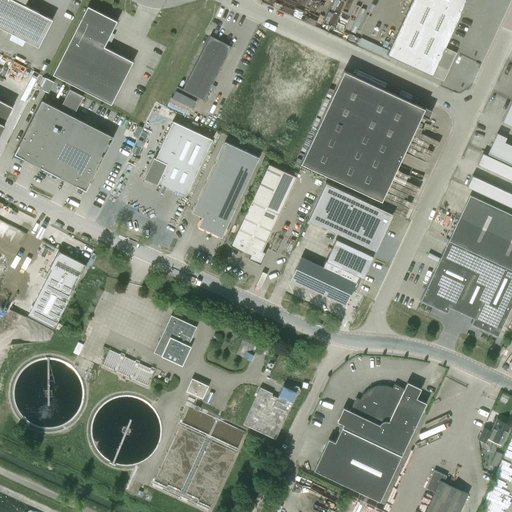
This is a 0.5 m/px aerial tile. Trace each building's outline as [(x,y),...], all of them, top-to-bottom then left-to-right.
[(52,20),(47,17),(25,6),(25,5),(25,4),(26,4),(27,0),(0,0),(0,27),(38,47),(52,20)] [(411,0),(387,55),(443,81),(456,53),(445,48),(467,0),(411,0)] [(88,6),(53,75),(111,105),(133,62),(104,47),(117,21),(88,6)] [(204,100),(223,62),(231,46),(210,35),(182,89),(204,100)] [(282,65),(271,92),(316,113),(337,67),(282,42),(273,61),(282,65)] [(381,200),(399,162),(421,115),(424,108),(344,71),(301,163),(381,200)] [(45,77),(39,88),(47,92),(53,81),(45,77)] [(42,100),(14,154),(86,191),(113,137),(73,116),(83,97),(70,90),(60,109),(42,100)] [(271,92),(264,107),(309,128),(316,113),(271,92)] [(170,96),(167,105),(188,114),(192,105),(170,96)] [(0,132),(13,107),(0,99),(0,132)] [(511,125),(511,101),(511,102),(502,122),(511,126),(511,125)] [(264,107),(257,122),(302,143),(309,128),(264,107)] [(172,121),(205,136),(209,127),(176,112),(172,121)] [(157,184),(158,182),(185,195),(212,139),(173,121),(155,159),(153,158),(143,178),(157,184)] [(257,122),(250,138),(295,158),(302,143),(257,122)] [(506,162),(511,148),(511,145),(504,142),(506,137),(497,133),(488,153),(506,162)] [(202,217),(198,226),(222,237),(259,157),(225,141),(192,212),(202,217)] [(483,153),(477,165),(499,175),(505,163),(483,153)] [(511,166),(505,163),(499,175),(510,180),(511,176),(511,166)] [(231,245),(246,252),(250,255),(249,258),(260,263),(265,252),(262,250),(297,177),(269,164),(231,245)] [(472,175),(467,187),(488,197),(494,185),(472,175)] [(494,185),(488,197),(499,202),(505,191),(494,185)] [(343,191),(326,227),(375,250),(392,213),(343,191)] [(511,193),(505,191),(499,202),(510,207),(511,203),(511,193)] [(468,221),(511,242),(511,214),(478,199),(479,196),(471,193),(470,195),(459,217),(469,221),(468,221)] [(511,263),(511,242),(468,221),(469,221),(459,217),(451,235),(483,250),(489,253),(511,263)] [(483,250),(451,235),(421,300),(447,312),(449,307),(455,310),(483,250)] [(373,256),(336,238),(323,267),(301,257),(291,279),(345,304),(352,291),(356,292),(363,277),(373,256)] [(511,304),(511,263),(489,253),(483,250),(455,310),(474,318),(471,324),(497,336),(511,304)] [(28,315),(54,328),(86,265),(58,251),(49,269),(51,270),(28,315)] [(171,315),(154,352),(182,365),(191,346),(188,345),(196,327),(171,315)] [(154,368),(107,348),(100,365),(147,385),(154,368)] [(243,358),(250,362),(253,355),(246,352),(243,358)] [(208,385),(191,378),(185,390),(202,398),(208,385)] [(328,439),(313,470),(379,501),(426,403),(425,402),(423,406),(414,402),(417,395),(420,389),(408,383),(405,389),(394,384),(392,388),(386,386),(380,385),(373,387),(368,390),(363,394),(359,399),(356,397),(349,411),(344,408),(337,422),(338,424),(342,426),(334,442),(328,439)] [(243,424),(275,439),(296,394),(297,394),(298,393),(299,392),(299,391),(300,390),(299,389),(299,387),(298,387),(296,386),(295,386),(294,387),(293,387),(292,388),(283,384),(277,398),(271,395),(272,393),(259,387),(243,424)] [(478,439),(485,442),(488,437),(502,444),(511,425),(505,422),(505,420),(504,419),(502,418),(501,418),(499,419),(497,418),(491,431),(484,427),(478,439)] [(425,488),(434,492),(425,511),(458,511),(468,493),(462,490),(444,482),(446,476),(434,470),(425,488)]
